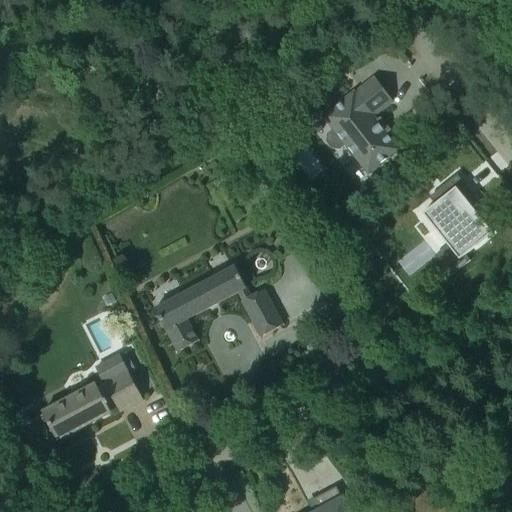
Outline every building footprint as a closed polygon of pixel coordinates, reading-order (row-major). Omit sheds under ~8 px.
[(323,113),(371,176),(402,152),(374,115),(393,100),(374,75),(323,113)] [(470,261),(465,255),(492,233),(480,218),(478,220),(472,213),(481,206),(457,175),(434,193),(439,201),(422,214),(424,217),(428,215),(450,243),(434,256),(450,276),(470,261)] [(259,337),(284,324),(262,283),(250,290),(236,263),(153,306),(177,351),(198,340),(187,319),(236,294),(259,337)] [(58,441),(140,397),(119,358),(37,402),(58,441)] [(352,511),(344,495),(311,511),(352,511)]
